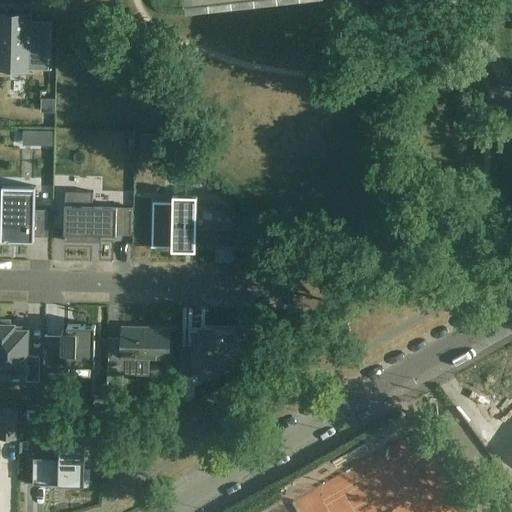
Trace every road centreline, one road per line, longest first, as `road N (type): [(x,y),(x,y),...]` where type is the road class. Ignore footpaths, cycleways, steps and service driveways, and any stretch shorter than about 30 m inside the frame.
road 1 (residential): [(511,310),(161,511)]
road 2 (residential): [(264,287),(0,282)]
